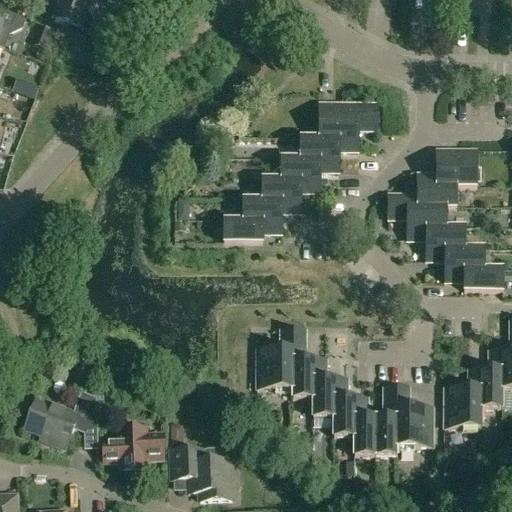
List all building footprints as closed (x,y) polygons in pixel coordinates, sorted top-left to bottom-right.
[(63,0),(56,23),(65,26),(61,34),(86,44),(100,7),(105,9),(108,0),(63,0)] [(456,0),(455,9),(468,10),(468,0),(456,0)] [(0,24),(0,50),(4,52),(8,38),(21,32),(25,22),(4,15),(0,24)] [(319,143),(358,143),(358,136),(377,136),(377,108),(319,108),(319,143)] [(300,142),(300,143),(300,163),(339,164),(339,156),(358,156),(358,143),(319,143),(300,142)] [(417,191),(457,192),(476,192),(476,187),(480,187),(480,173),(476,173),(477,155),(436,155),(436,178),(416,178),(416,190),(417,191)] [(282,164),(282,163),(282,184),(320,184),(320,177),(338,177),(339,164),(300,163),(282,164)] [(282,184),(262,184),(262,204),(300,204),(300,197),(319,197),(319,184),(282,184)] [(388,211),(388,212),(456,212),(457,192),(417,191),(417,199),(388,198),(388,211)] [(243,204),(243,225),(281,226),(281,217),(300,217),(300,204),(262,204),(243,204)] [(388,212),(388,224),(407,224),(407,232),(446,232),(446,212),(388,212)] [(243,225),(224,225),(224,246),(262,247),(262,239),(281,239),(281,226),(243,225)] [(465,253),(465,232),(446,232),(407,232),(407,246),(426,246),(427,253),(465,253)] [(485,274),(485,253),(426,254),(426,266),(445,267),(445,274),(485,274)] [(485,274),(445,274),(445,287),(464,288),(464,295),(503,296),(503,273),(485,274)] [(510,355),(501,356),(501,394),(511,394),(511,326),(509,327),(510,355)] [(288,394),(292,394),(292,335),(279,336),(279,354),(256,355),(255,393),(274,394),(274,398),(288,398),(288,394)] [(306,335),(292,335),(292,394),(292,403),(313,403),(313,364),(305,364),(306,335)] [(488,374),(480,374),(481,413),(502,413),(501,394),(501,356),(488,355),(488,374)] [(327,364),(313,364),(313,403),(313,422),(334,422),(333,383),(327,383),(327,364)] [(444,392),(443,433),(462,433),(462,437),(475,437),(475,433),(481,433),(481,413),(480,374),(467,374),(468,392),(444,392)] [(348,384),(333,383),(334,422),(334,441),(354,441),(354,402),(347,402),(348,384)] [(375,460),(397,460),(396,393),(383,392),(383,421),(376,421),(375,460)] [(409,393),(396,393),(397,451),(399,451),(400,456),(413,456),(413,451),(432,452),(432,412),(409,411),(409,393)] [(77,430),(86,433),(97,433),(95,401),(80,395),(72,416),(65,413),(63,417),(35,406),(25,432),(49,442),(48,446),(65,453),(73,432),(76,433),(77,430)] [(368,402),(354,402),(354,441),(354,460),(375,460),(376,421),(368,421),(368,402)] [(105,466),(121,466),(121,474),(148,473),(148,462),(164,461),(163,438),(147,438),(146,432),(120,433),(120,445),(104,446),(105,466)] [(185,499),(200,499),(200,505),(232,504),(230,466),(222,466),(221,455),(217,452),(207,452),(204,455),(171,457),(172,474),(173,494),(185,494),(185,499)] [(0,511),(18,511),(18,497),(0,497),(0,511)]
